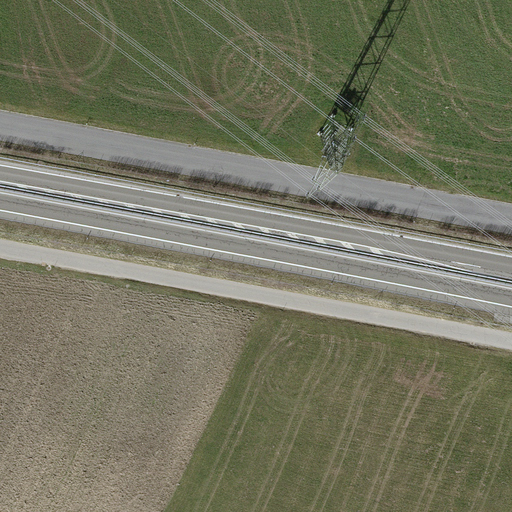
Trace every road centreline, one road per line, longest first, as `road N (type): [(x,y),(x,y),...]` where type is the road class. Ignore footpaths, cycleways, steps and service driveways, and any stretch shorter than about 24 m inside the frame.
road 1 (unclassified): [(0,251),(511,347)]
road 2 (trunk): [(0,202),(511,297)]
road 3 (trunk): [(511,272),(0,181)]
road 4 (unclassified): [(0,131),(511,219)]
